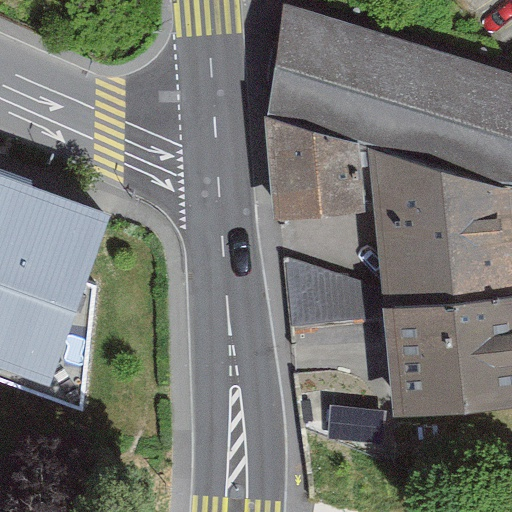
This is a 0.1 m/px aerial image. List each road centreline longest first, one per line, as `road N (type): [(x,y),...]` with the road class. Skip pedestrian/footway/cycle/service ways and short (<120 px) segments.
road 1 (secondary): [(234,511),(232,366),(214,164)]
road 2 (residential): [(0,75),(214,164)]
road 3 (secondary): [(214,164),(208,0)]
